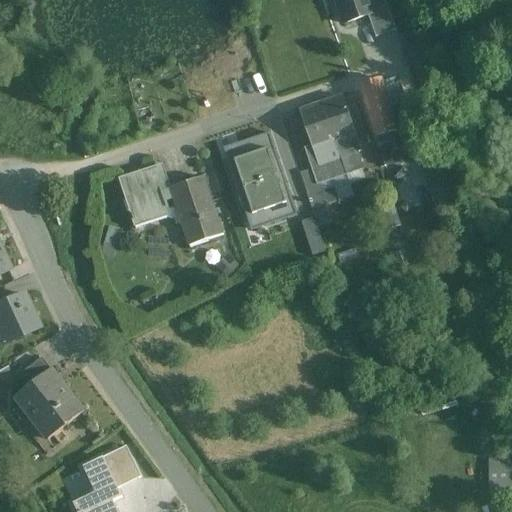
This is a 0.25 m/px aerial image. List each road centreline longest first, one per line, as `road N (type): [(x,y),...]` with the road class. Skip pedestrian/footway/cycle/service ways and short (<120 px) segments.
road 1 (residential): [(11,176),(50,275),(196,511)]
road 2 (residential): [(350,84),(70,169),(11,176)]
